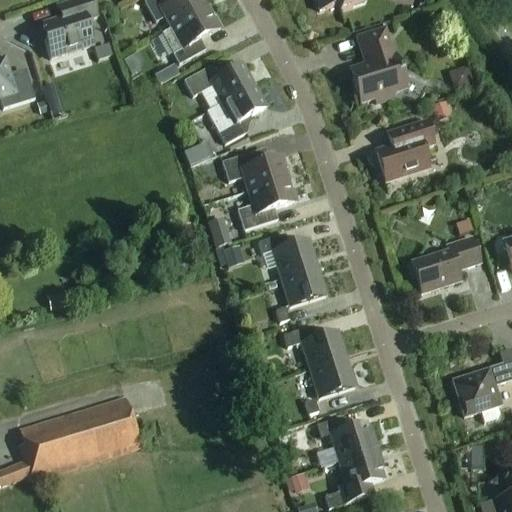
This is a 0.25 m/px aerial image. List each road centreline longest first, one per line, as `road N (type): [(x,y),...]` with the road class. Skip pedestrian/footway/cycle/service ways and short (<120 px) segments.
road 1 (residential): [(388,351),(306,104),(251,0)]
road 2 (residential): [(436,511),(388,351)]
road 3 (residential): [(388,351),(511,312)]
